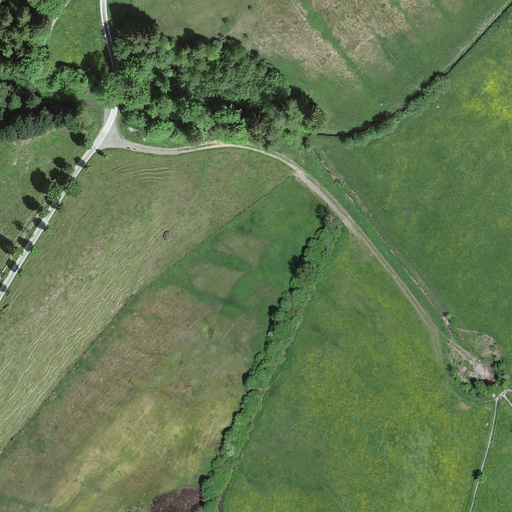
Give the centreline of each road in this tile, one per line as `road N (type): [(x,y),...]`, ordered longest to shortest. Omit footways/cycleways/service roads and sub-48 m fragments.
road 1 (track): [(101,138),(162,153),(235,144),(291,165),(433,328),(439,362)]
road 2 (track): [(0,295),(110,118)]
